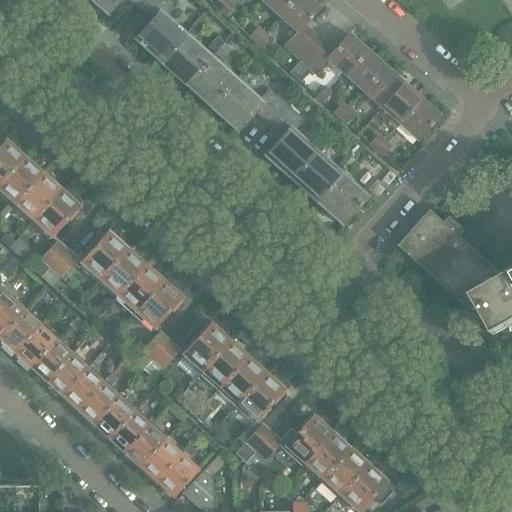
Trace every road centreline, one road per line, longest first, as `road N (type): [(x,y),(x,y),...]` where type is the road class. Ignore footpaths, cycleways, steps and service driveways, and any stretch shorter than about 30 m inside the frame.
road 1 (residential): [(468,511),(267,342),(0,90)]
road 2 (secondary): [(308,299),(0,28)]
road 3 (residential): [(340,265),(37,0)]
road 4 (residential): [(340,265),(480,107)]
road 5 (residential): [(127,511),(0,394)]
road 6 (residential): [(480,107),(363,0)]
road 7 (secondary): [(511,442),(451,422),(385,374)]
